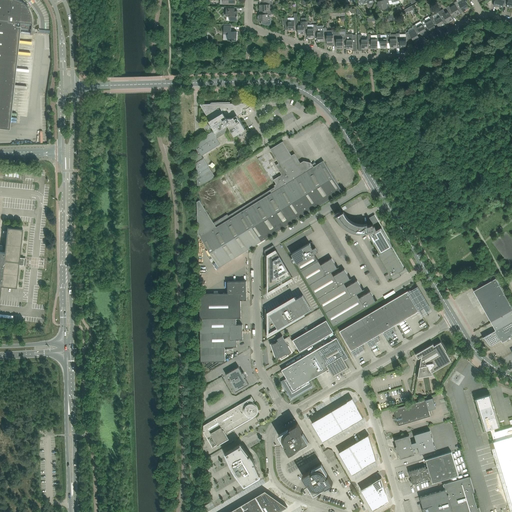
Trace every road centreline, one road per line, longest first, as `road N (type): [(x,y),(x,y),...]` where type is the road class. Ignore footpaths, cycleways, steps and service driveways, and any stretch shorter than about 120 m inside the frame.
road 1 (unclassified): [(287,417),(257,365),(257,255),(372,179)]
road 2 (residential): [(482,14),(406,56),(345,58),(249,27),(249,0)]
road 3 (tertiary): [(372,179),(335,118),(300,91),(267,83),(161,83)]
road 4 (tertiary): [(454,319),(372,179)]
road 5 (secondary): [(72,502),(70,347)]
road 6 (secondary): [(64,353),(72,502)]
road 7 (unclassified): [(337,511),(284,493),(273,481),(269,437),(287,417)]
road 8 (unclassified): [(353,378),(370,406),(400,511)]
road 9 (secondary): [(67,289),(66,152)]
